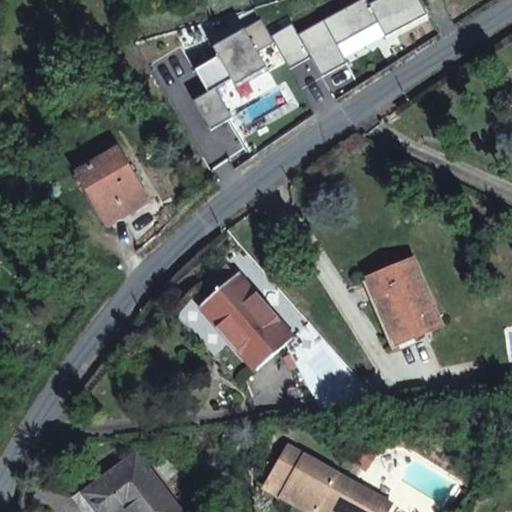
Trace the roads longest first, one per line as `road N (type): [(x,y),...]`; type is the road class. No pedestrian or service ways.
road 1 (unclassified): [(0,491),(82,343),(187,233),(511,15)]
road 2 (unknown): [(264,180),(383,365),(409,373),(472,361)]
